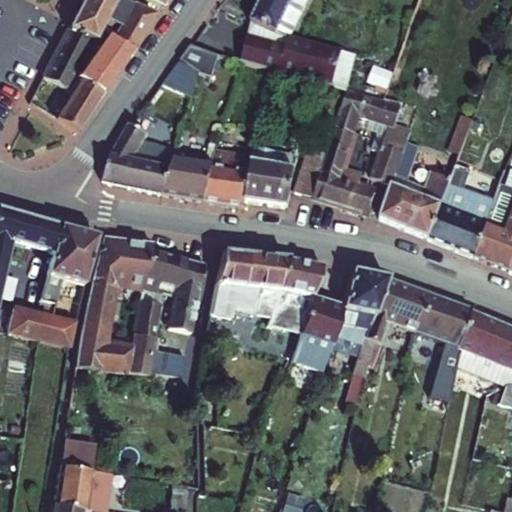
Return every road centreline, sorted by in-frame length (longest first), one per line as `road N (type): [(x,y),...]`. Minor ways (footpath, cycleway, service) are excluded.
road 1 (tertiary): [(64,190),(101,211),(395,258),(511,304)]
road 2 (residential): [(200,0),(64,190)]
